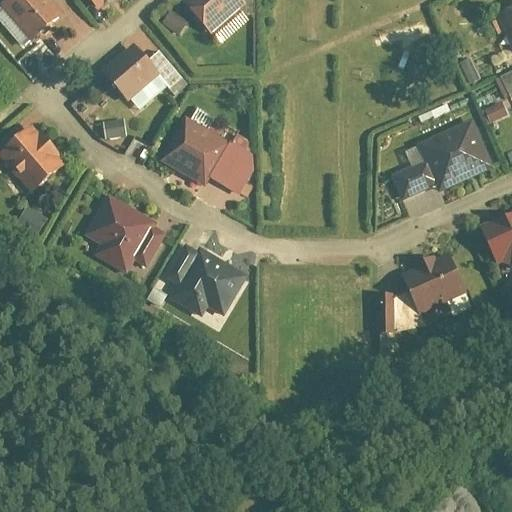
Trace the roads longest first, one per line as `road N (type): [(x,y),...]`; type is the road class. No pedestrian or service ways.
road 1 (residential): [(511,187),(363,250),(273,250),(174,212),(88,144),(45,92),(152,0)]
road 2 (track): [(348,250),(350,0)]
